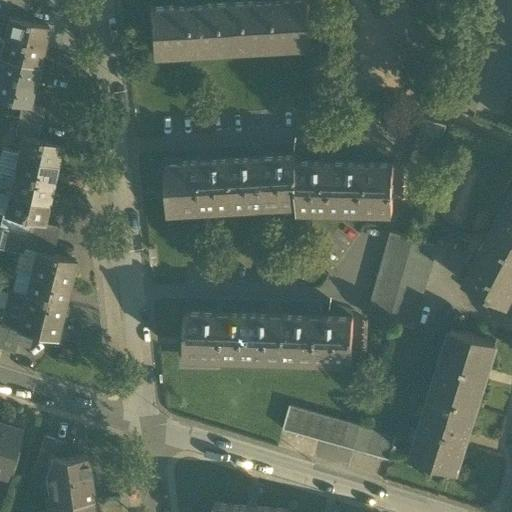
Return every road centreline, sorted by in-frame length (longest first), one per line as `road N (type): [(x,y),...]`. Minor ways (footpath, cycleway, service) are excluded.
road 1 (residential): [(425,511),(149,431)]
road 2 (residential): [(111,146),(387,132)]
road 3 (residential): [(130,287),(317,294),(356,278)]
road 4 (residential): [(149,431),(0,380)]
road 5 (residential): [(96,0),(111,146)]
road 6 (residential): [(130,287),(149,431)]
road 7 (residential): [(111,146),(130,287)]
